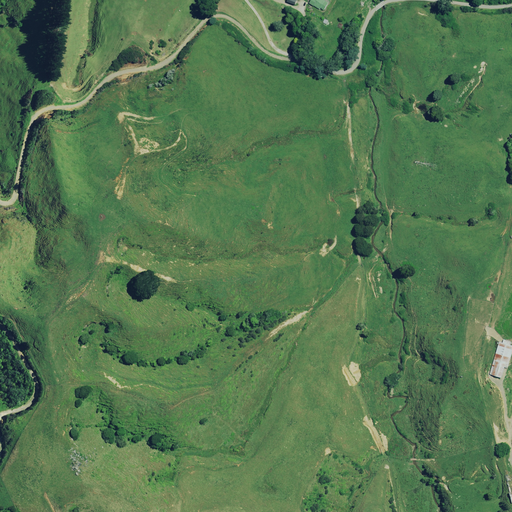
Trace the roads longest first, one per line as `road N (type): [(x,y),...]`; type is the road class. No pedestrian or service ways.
road 1 (unclassified): [(0,196),(10,195),(42,114),(93,94),(108,74),(165,56),(211,20),(232,19),(265,50),(335,69),(359,55),(366,17),(381,0)]
road 2 (unclassified): [(0,419),(35,394),(37,379),(0,323)]
